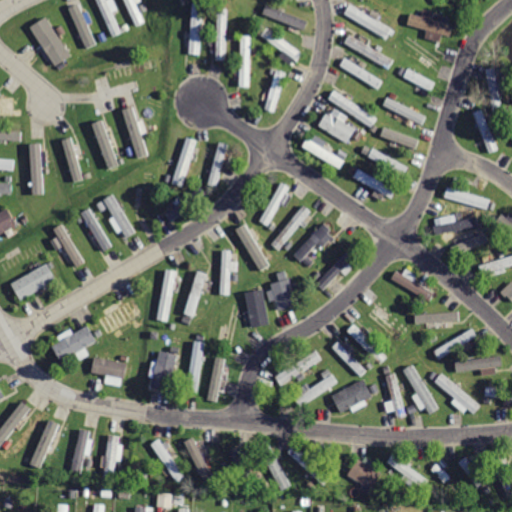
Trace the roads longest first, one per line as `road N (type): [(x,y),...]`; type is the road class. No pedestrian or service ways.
road 1 (residential): [(25,0),(326,32),(308,92),(234,197),(0,340)]
road 2 (residential): [(0,324),(36,378),(67,399),(102,407),(387,436),(511,428)]
road 3 (residential): [(244,423),(250,381),(265,355),(333,310),(399,239),(443,152),(470,53),(511,0)]
road 4 (residential): [(511,341),(399,239),(203,99)]
